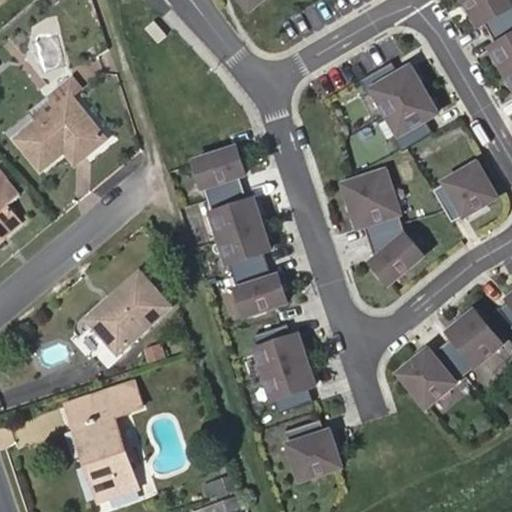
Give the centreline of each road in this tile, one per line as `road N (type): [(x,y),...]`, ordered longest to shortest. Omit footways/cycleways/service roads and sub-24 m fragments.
road 1 (residential): [(267,91),(357,357)]
road 2 (residential): [(357,357),(511,239)]
road 3 (residential): [(0,311),(149,191)]
road 4 (residential): [(511,163),(415,1)]
road 5 (residential): [(267,91),(415,1)]
